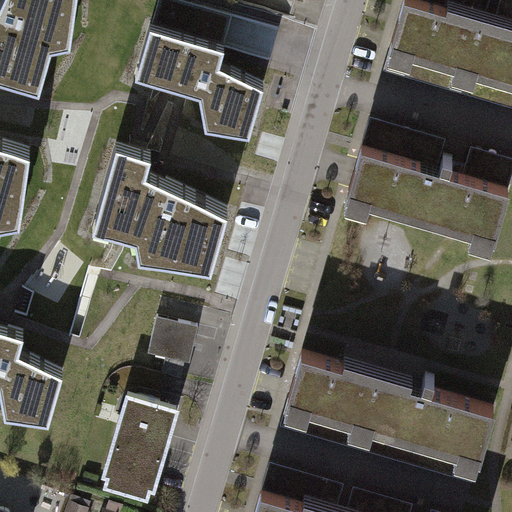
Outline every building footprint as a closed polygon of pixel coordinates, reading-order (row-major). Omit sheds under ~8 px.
[(76,0),(0,0),(0,2),(0,77),(40,90),(52,48),(71,44),(76,0)] [(488,0),(400,0),(380,69),(511,107),(511,0),(499,0),(497,10),(487,7),(488,0)] [(151,25),(137,76),(201,95),(208,128),(250,135),(266,84),(222,64),(227,46),(151,25)] [(445,136),(370,114),(344,203),(367,209),(370,199),(473,229),(470,239),(492,246),(511,178),(511,155),(471,143),(463,170),(449,166),(453,155),(441,151),(445,136)] [(4,137),(0,135),(0,228),(2,222),(21,218),(31,146),(4,137)] [(152,152),(116,140),(93,225),(135,236),(139,256),(212,267),(228,209),(147,170),(152,152)] [(200,324),(157,314),(149,350),(167,354),(163,370),(182,375),(186,359),(191,360),(200,324)] [(24,333),(0,325),(0,393),(4,414),(48,420),(63,371),(19,350),(24,333)] [(419,372),(313,340),(289,419),(476,474),(499,396),(419,372)] [(155,482),(181,397),(126,380),(100,465),(105,467),(102,476),(148,490),(151,480),(155,482)] [(385,511),(269,479),(259,511),(385,511)] [(64,511),(88,511),(92,500),(72,493),(64,511)] [(121,511),(124,504),(110,499),(107,508),(104,507),(102,511),(121,511)]
